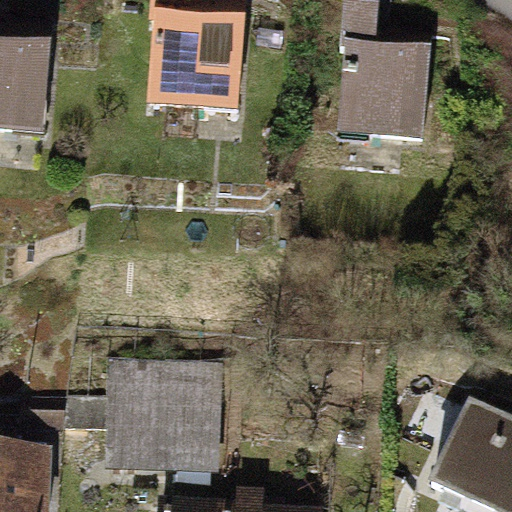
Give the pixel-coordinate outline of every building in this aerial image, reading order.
[(0,13),(1,0),(0,0),(0,132),(45,137),(55,31),(12,26),(10,39),(0,38),(0,13)] [(190,0),(158,0),(156,28),(161,29),(155,106),(208,111),(208,116),(239,118),(249,7),(204,3),(203,15),(189,14),(190,0)] [(383,2),(361,0),(349,0),(344,58),(350,58),(342,134),(426,143),(437,37),(391,32),(390,43),(378,42),(383,2)] [(219,375),(118,371),(116,403),(70,402),(67,429),(116,430),(115,462),(216,465),(219,375)] [(28,401),(27,429),(67,429),(70,402),(28,401)] [(511,511),(511,427),(475,411),(438,492),(482,511),(511,511)] [(19,441),(0,440),(0,511),(50,511),(52,456),(18,455),(19,441)]
